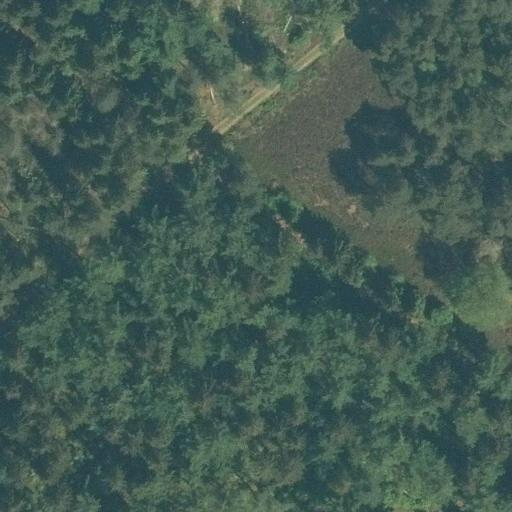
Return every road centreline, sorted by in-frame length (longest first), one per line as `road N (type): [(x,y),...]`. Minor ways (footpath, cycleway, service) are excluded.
road 1 (track): [(511,395),(187,155),(382,0)]
road 2 (track): [(0,506),(420,497)]
road 3 (track): [(187,155),(0,311)]
road 4 (track): [(149,186),(148,154),(118,114),(0,22)]
